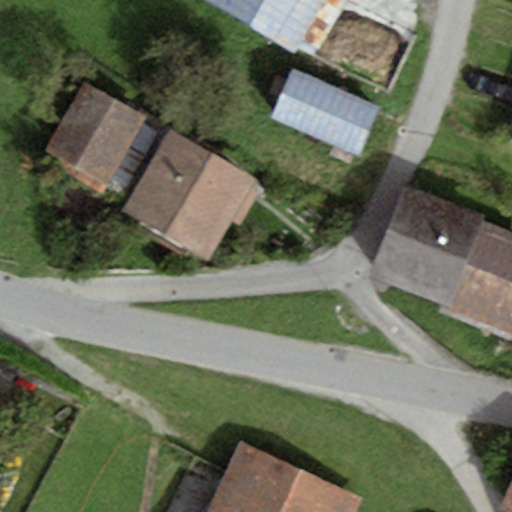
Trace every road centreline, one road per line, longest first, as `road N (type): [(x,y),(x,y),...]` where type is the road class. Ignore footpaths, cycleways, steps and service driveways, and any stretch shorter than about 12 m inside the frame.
road 1 (residential): [(460,0),(434,98),(373,235),(341,266),(294,279),(74,296),(37,309)]
road 2 (unclassified): [(37,309),(511,406)]
